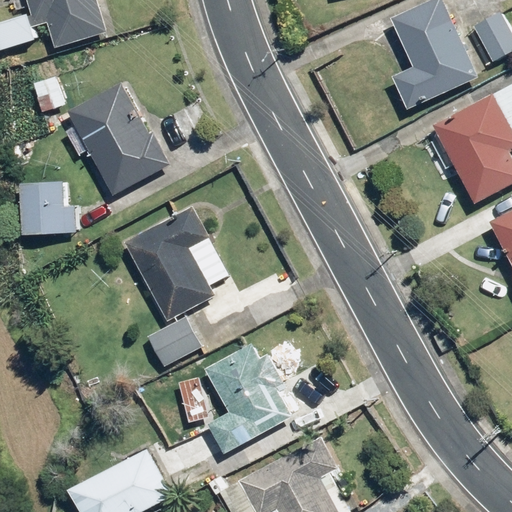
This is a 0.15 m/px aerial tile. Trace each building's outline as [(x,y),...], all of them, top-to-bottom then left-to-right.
[(105,36),(94,0),(26,0),(32,19),(27,21),(27,19),(0,27),(0,55),(35,45),(31,32),(47,28),(55,52),(105,36)] [(478,81),(441,1),(392,23),(413,71),(392,80),(407,113),(478,81)] [(511,38),(500,16),(475,29),(494,65),(511,54),(511,38)] [(121,87),(68,116),(114,200),(171,168),(153,136),(149,138),(121,87)] [(511,87),(433,131),(476,208),(511,187),(511,160),(509,155),(511,152),(511,87)] [(40,189),(21,189),(22,240),(43,240),(77,237),(75,211),(64,212),(62,187),(40,189)] [(192,211),(125,247),(168,324),(214,299),(189,252),(209,241),(192,211)] [(511,215),(490,227),(511,269),(511,215)] [(149,341),(165,370),(202,350),(186,320),(149,341)] [(209,428),(225,458),(292,421),(276,392),(284,388),(267,357),(259,362),(252,348),(205,373),(229,417),(209,428)] [(200,380),(179,385),(189,426),(210,421),(200,380)] [(321,442),(221,496),(229,511),(348,511),(330,478),(338,473),(321,442)] [(71,494),(80,511),(150,511),(172,501),(148,454),(71,494)]
